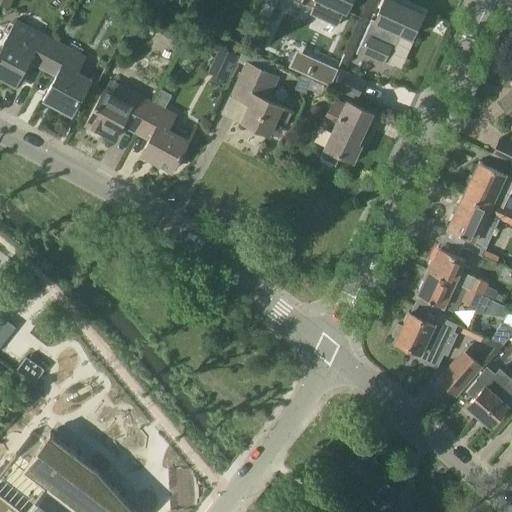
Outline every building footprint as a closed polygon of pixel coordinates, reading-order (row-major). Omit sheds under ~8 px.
[(296,0),(303,3),(312,7),(309,13),(311,14),(335,25),(336,26),(343,11),(346,12),(351,0),(296,0)] [(422,14),(392,0),(385,0),(378,17),(373,15),(357,49),(385,62),(392,45),(391,44),(395,36),(392,33),(393,29),(411,38),(422,14)] [(42,69),(57,42),(16,20),(0,50),(0,77),(16,86),(29,62),(42,69)] [(57,42),(42,69),(56,77),(43,101),(72,116),(92,79),(78,71),(86,57),(57,42)] [(228,75),(237,55),(218,47),(210,67),(228,75)] [(282,106),(267,100),(278,74),(274,72),(277,65),(242,50),(237,61),(241,63),(220,112),(269,134),(282,106)] [(330,85),(337,68),(304,54),(297,70),(330,85)] [(332,86),(356,97),(364,80),(340,69),(332,86)] [(136,133),(153,102),(121,85),(116,95),(104,88),(86,124),(114,139),(121,125),(136,133)] [(191,140),(168,128),(176,114),(164,108),(172,95),(161,90),(154,102),(153,102),(136,133),(151,141),(144,155),(173,170),(180,158),(181,158),(191,140)] [(511,90),(500,100),(511,115),(511,90)] [(336,121),(324,148),(320,157),(335,164),(340,155),(353,161),(361,145),(358,143),(365,127),(360,125),(365,113),(344,104),(345,102),(334,97),(325,116),(336,121)] [(490,155),(511,166),(511,143),(498,137),(490,155)] [(480,161),(463,195),(490,208),(496,211),(500,203),(504,205),(511,187),(511,175),(506,173),(506,174),(480,161)] [(463,195),(448,228),(465,236),(461,245),(482,254),(496,261),(499,255),(485,248),(499,218),(511,224),(511,218),(506,215),(510,208),(504,205),(500,203),(496,211),(490,208),(463,195)] [(471,277),(463,273),(459,272),(465,258),(439,247),(429,271),(500,304),(500,303),(493,299),(496,291),(487,287),(488,283),(471,276),(471,277)] [(496,314),(500,304),(429,271),(418,294),(444,306),(444,307),(453,310),(462,300),(476,307),(475,312),(487,314),(488,311),(496,314)] [(434,323),(409,312),(403,326),(398,324),(393,336),(397,338),(396,341),(423,354),(420,359),(437,367),(444,352),(447,354),(457,334),(449,330),(453,323),(437,316),(434,323)] [(0,346),(15,327),(0,315),(0,346)] [(511,329),(501,322),(491,339),(500,346),(511,332),(511,329)] [(40,330),(28,341),(93,413),(105,401),(40,330)] [(482,367),(463,351),(439,379),(457,395),(482,367)] [(488,367),(466,391),(467,392),(467,391),(475,398),(474,398),(468,405),(470,407),(468,410),(476,418),(479,415),(490,425),(506,407),(511,399),(511,380),(500,370),(496,375),(488,367)] [(16,452),(0,472),(0,511),(136,511),(96,467),(50,432),(41,443),(30,435),(17,453),(16,452)] [(375,492),(386,481),(385,465),(373,454),(356,455),(346,467),(347,483),(359,493),(375,492)]
